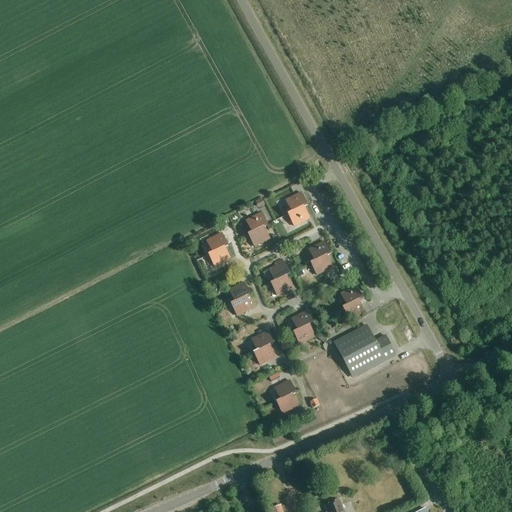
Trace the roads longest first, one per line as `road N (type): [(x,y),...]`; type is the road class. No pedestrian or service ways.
road 1 (tertiary): [(156,511),(453,379)]
road 2 (unclassified): [(336,173),(239,0)]
road 3 (unclassified): [(399,285),(336,173)]
